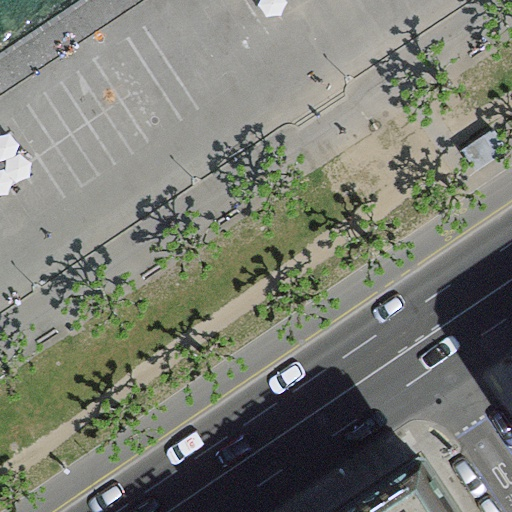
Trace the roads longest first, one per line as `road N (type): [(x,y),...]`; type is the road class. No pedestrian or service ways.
road 1 (primary): [(157,511),(414,335)]
road 2 (residential): [(414,335),(511,480)]
